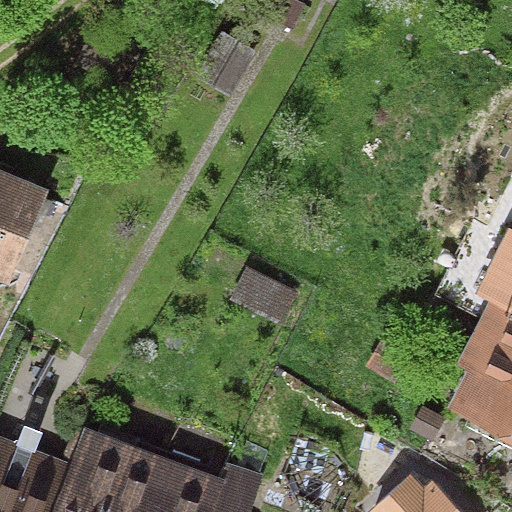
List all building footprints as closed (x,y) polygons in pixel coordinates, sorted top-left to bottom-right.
[(303,4),(294,0),(275,0),(267,18),(290,29),(303,4)] [(124,48),(90,31),(73,64),(107,82),(124,48)] [(257,51),(221,32),(197,79),(234,97),(257,51)] [(50,190),(0,170),(0,282),(11,287),(50,190)] [(303,291),(250,264),(231,300),(284,327),(303,291)] [(477,371),(458,412),(511,437),(511,297),(510,303),(496,296),(464,365),(477,371)] [(417,354),(385,335),(366,368),(399,387),(417,354)] [(148,511),(211,511),(232,454),(94,404),(71,465),(154,496),(148,511)] [(445,417),(424,408),(413,432),(435,441),(445,417)] [(53,511),(71,465),(0,437),(0,511),(53,511)] [(252,511),(269,466),(232,454),(211,511),(252,511)] [(148,511),(154,496),(71,465),(53,511),(148,511)] [(457,511),(433,484),(424,492),(412,478),(374,511),(457,511)]
